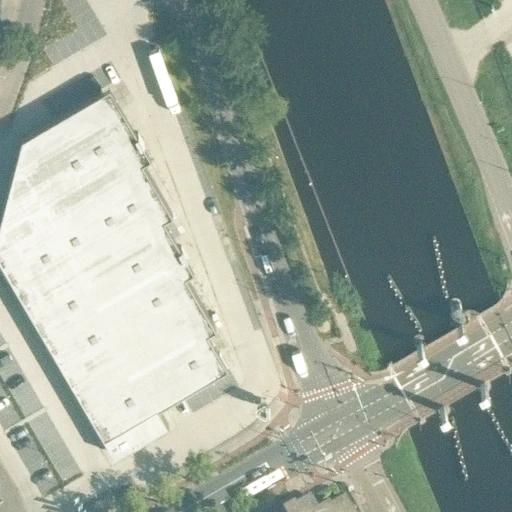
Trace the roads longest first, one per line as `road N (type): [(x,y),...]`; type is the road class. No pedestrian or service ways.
road 1 (unclassified): [(345,429),(311,363),(248,193),(195,0)]
road 2 (unclassified): [(511,212),(417,0)]
road 3 (secondary): [(345,429),(511,334)]
road 4 (secondary): [(203,511),(345,429)]
